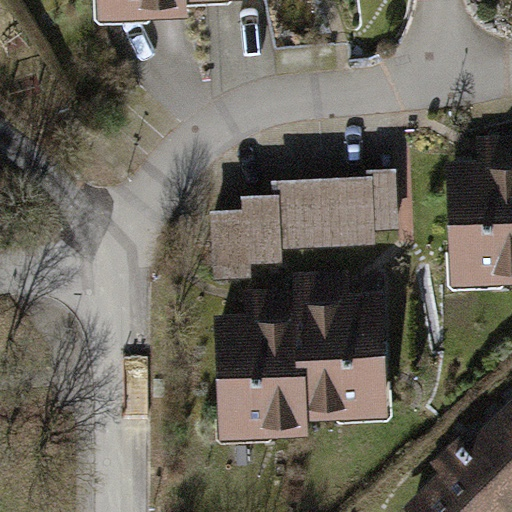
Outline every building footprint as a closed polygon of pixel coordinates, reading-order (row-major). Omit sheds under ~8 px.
[(117,0),(119,13),(197,0),(117,0)] [(511,143),(463,148),(475,286),(511,283),(511,143)] [(262,205),(230,207),(232,270),(261,269),(260,257),(301,255),(300,246),(422,241),(419,169),(288,174),(289,190),(262,191),(262,205)] [(242,296),(249,439),(341,434),(340,415),(421,411),(414,266),(315,271),(316,293),(242,296)] [(511,511),(511,410),(409,511),(511,511)]
